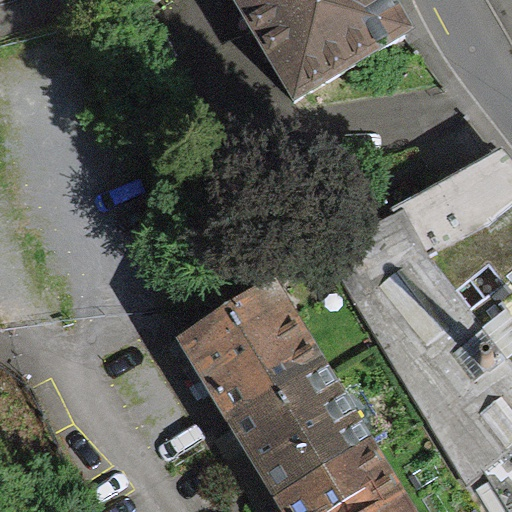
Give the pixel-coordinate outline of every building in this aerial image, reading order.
[(225,0),(291,104),(414,28),(396,0),(225,0)] [(511,334),(511,162),(505,153),(416,200),(511,334)] [(511,511),(511,334),(416,200),(398,209),(324,251),(493,511),(511,511)] [(225,406),(323,353),(278,276),(181,333),(200,364),(225,406)] [(371,433),(323,353),(225,406),(247,443),(275,490),(371,433)] [(287,511),(417,511),(371,433),(275,490),(287,511)]
